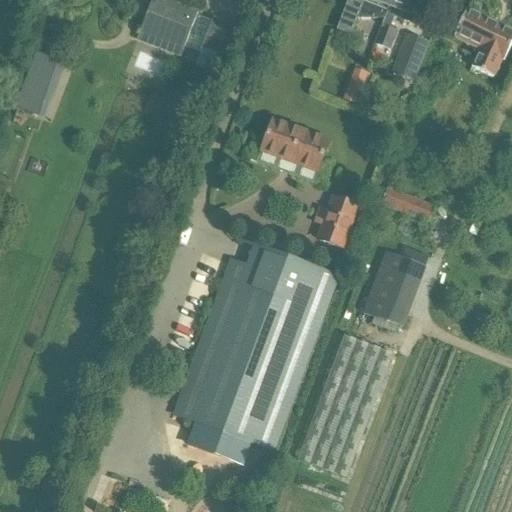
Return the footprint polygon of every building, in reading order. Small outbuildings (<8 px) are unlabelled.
[(215,75),(222,56),(224,57),(234,30),(210,21),(209,23),(194,17),(195,16),(153,0),(152,0),(140,32),(197,53),(192,66),(215,75)] [(386,15),(391,0),(348,0),(336,31),(350,36),(356,20),(384,20),(386,15)] [(391,0),(386,15),(394,18),(417,27),(424,7),(417,5),(419,0),(391,0)] [(453,39),(483,53),(474,71),(492,79),(500,61),(503,63),(511,44),(511,33),(466,12),(453,39)] [(384,20),(382,27),(389,30),(394,18),(386,15),(384,20)] [(382,27),(374,46),(389,52),(396,32),(389,30),(382,27)] [(407,36),(392,76),(413,84),(428,44),(407,36)] [(61,64),(36,55),(14,110),(39,119),(61,64)] [(354,72),(343,104),(356,109),(368,77),(354,72)] [(270,124),(259,154),(316,175),(327,145),(270,124)] [(381,208),(393,213),(403,217),(428,226),(434,211),(399,198),(387,193),(381,208)] [(333,200),(318,242),(341,250),(357,208),(333,200)] [(195,438),(238,454),(242,443),(273,454),(338,281),(252,249),(245,267),(229,260),(170,416),(199,426),(195,438)] [(386,256),(362,316),(400,330),(423,270),(386,256)] [(343,338),(297,462),(346,480),(392,356),(343,338)]
